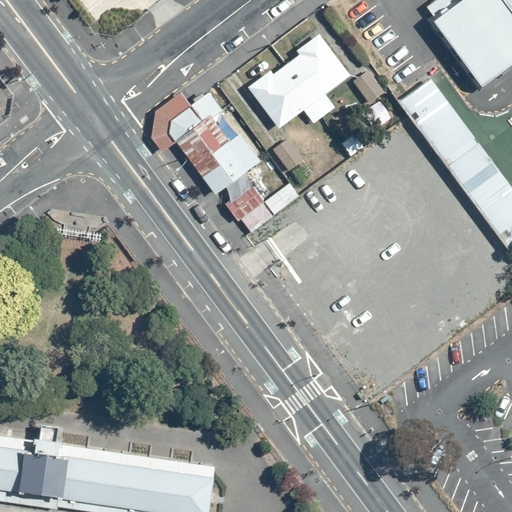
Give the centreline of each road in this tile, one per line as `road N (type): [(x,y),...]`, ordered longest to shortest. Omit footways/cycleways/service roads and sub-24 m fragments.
road 1 (secondary): [(387,511),(93,115)]
road 2 (residential): [(253,0),(93,115)]
road 3 (secondary): [(93,115),(8,0)]
